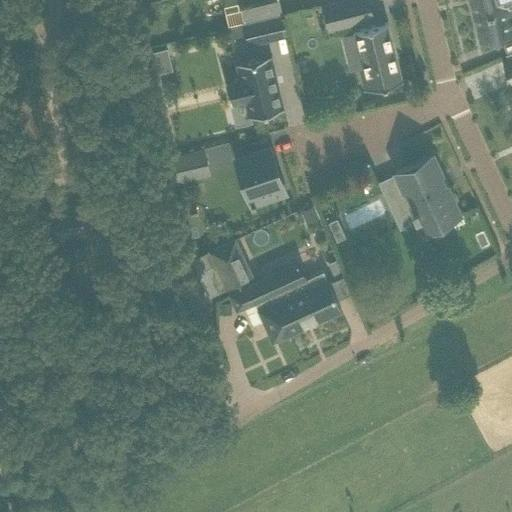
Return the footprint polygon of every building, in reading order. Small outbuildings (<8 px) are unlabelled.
[(278,0),(272,0),(239,8),(243,23),(262,18),(281,14),(282,13),(278,0)] [(353,22),(347,0),(346,0),(323,6),(328,28),(353,22)] [(511,0),(472,0),(482,38),(509,32),(504,8),(511,5),(511,0)] [(155,2),(143,6),(146,16),(158,13),(155,2)] [(266,40),(260,20),(248,23),(253,43),(266,40)] [(401,79),(387,23),(388,23),(387,22),(353,30),(353,31),(354,31),(363,67),(359,68),(364,88),(363,88),(364,89),(389,83),(388,81),(399,78),(400,80),(402,80),(402,78),(401,79)] [(270,54),(235,63),(239,78),(225,81),(230,104),(244,100),(248,116),(283,107),(270,54)] [(252,207),(268,201),(285,196),(269,146),(235,158),(247,191),(252,207)] [(193,168),(208,164),(204,148),(170,156),(177,182),(195,178),(193,168)] [(459,213),(432,155),(396,172),(405,191),(392,197),(393,199),(397,207),(410,201),(413,208),(412,209),(415,216),(416,216),(422,229),(459,213)] [(87,234),(122,228),(117,196),(75,203),(66,205),(52,207),(58,239),(65,278),(94,273),(87,234)] [(312,204),(300,210),(306,223),(318,217),(312,204)] [(337,218),(328,222),(336,241),(345,237),(337,218)] [(252,275),(234,238),(209,250),(227,287),(252,275)] [(276,272),(229,294),(236,310),(244,307),(252,324),(262,319),(263,320),(272,341),(341,310),(326,278),(323,271),(284,289),(276,272)] [(230,303),(220,303),(220,315),(230,315),(230,303)] [(58,377),(69,398),(98,382),(86,361),(58,377)]
